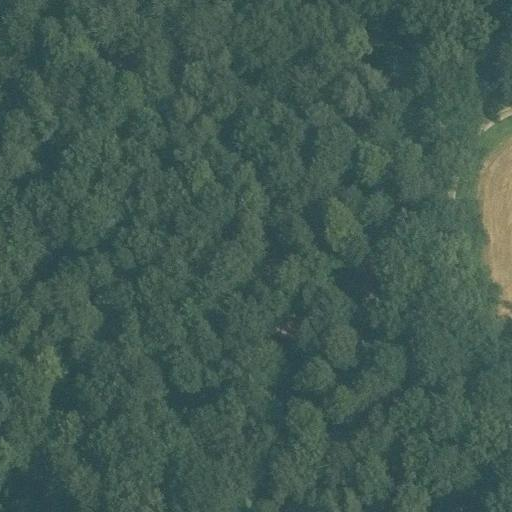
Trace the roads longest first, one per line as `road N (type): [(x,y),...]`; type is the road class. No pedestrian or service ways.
road 1 (track): [(465,135),(114,0)]
road 2 (track): [(511,109),(465,135),(448,245),(462,326),(511,421)]
road 3 (track): [(0,391),(53,511)]
